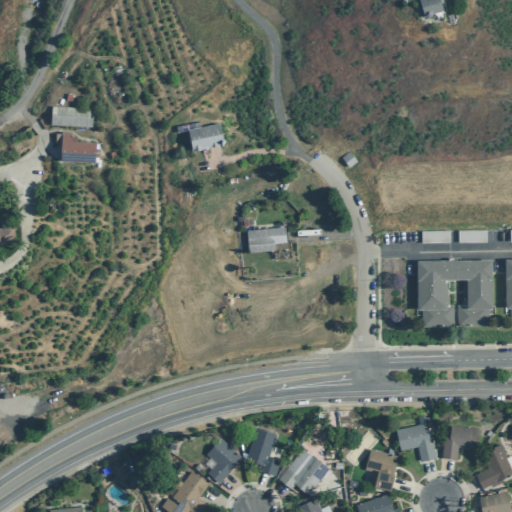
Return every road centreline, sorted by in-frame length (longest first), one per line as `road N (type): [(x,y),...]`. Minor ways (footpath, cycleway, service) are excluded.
road 1 (secondary): [(0,507),(120,440),(268,398)]
road 2 (secondary): [(266,376),(150,403),(0,482)]
road 3 (residential): [(366,387),(365,233),(349,196),(313,156)]
road 4 (secondary): [(511,363),(266,376)]
road 5 (secondary): [(268,398),(333,388),(511,385)]
road 6 (residential): [(0,118),(37,78),(69,0)]
